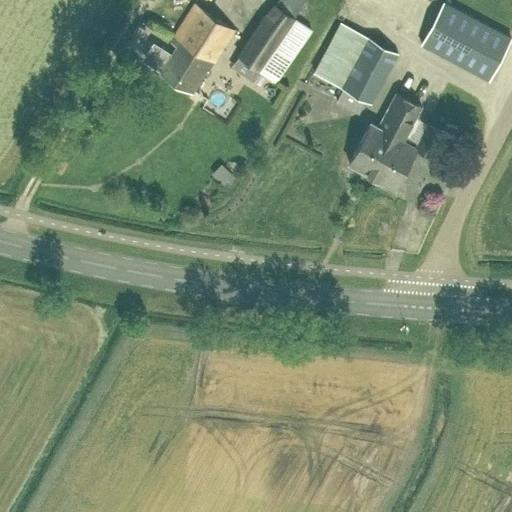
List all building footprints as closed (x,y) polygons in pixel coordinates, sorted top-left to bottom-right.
[(293,16),(303,0),(278,0),(276,4),(273,1),(237,54),(275,80),(311,28),(293,16)] [(488,78),(510,36),(443,1),(421,43),(488,78)] [(207,70),(233,28),(195,2),(170,40),(176,44),(169,55),(165,53),(158,65),(162,67),(159,71),(192,91),(206,69),(207,70)] [(343,87),(336,98),(359,110),(365,99),(371,102),(398,51),(368,36),(344,81),(341,86),(343,87)] [(394,133),(403,138),(421,105),(395,91),(377,125),(370,121),(348,162),(371,174),(394,133)] [(394,133),(371,174),(394,186),(415,146),(430,154),(443,131),(427,122),(415,145),(403,138),(394,133)] [(222,183),(232,174),(224,165),(214,175),(222,183)]
